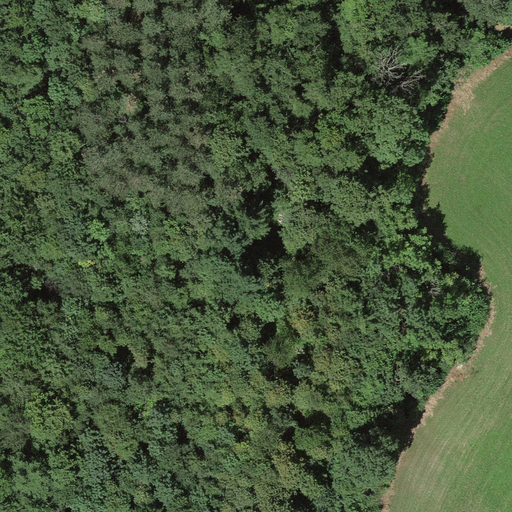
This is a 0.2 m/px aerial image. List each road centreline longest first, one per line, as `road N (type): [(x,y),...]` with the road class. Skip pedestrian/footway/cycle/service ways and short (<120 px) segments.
road 1 (track): [(307,511),(267,214)]
road 2 (track): [(276,0),(264,29),(261,88),(267,214)]
